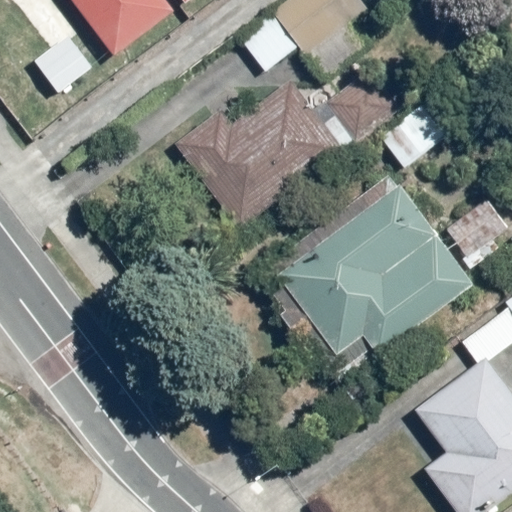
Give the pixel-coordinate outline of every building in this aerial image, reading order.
[(171,7),(165,0),(67,0),(110,55),(171,7)] [(300,50),(322,82),(371,48),(338,0),(287,0),(273,10),(275,12),(238,38),(263,75),(300,50)] [(69,32),(32,58),(58,94),(95,68),(69,32)] [(340,147),(344,152),(400,110),(372,74),(317,116),(290,81),(228,129),(211,107),(170,138),(237,226),(340,147)] [(466,278),(504,250),(495,238),(511,226),(511,222),(487,189),(431,231),(396,184),(273,274),(334,358),(362,337),(377,356),(472,286),(466,278)] [(462,344),(478,365),(484,360),(486,363),(511,341),(511,296),(502,304),(505,308),(462,344)] [(511,398),(487,364),(484,360),(478,365),(415,411),(447,454),(425,470),(456,511),(480,511),(511,489),(511,398)]
